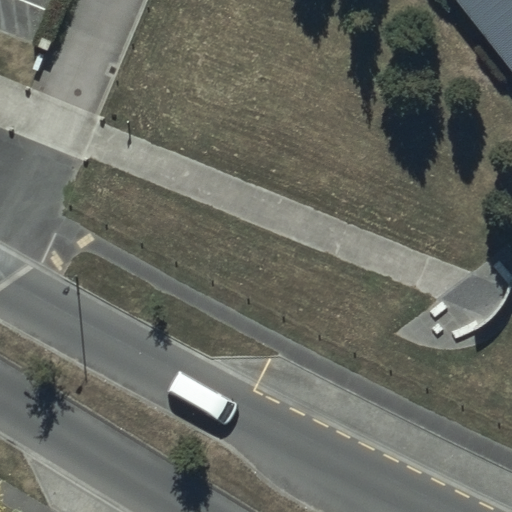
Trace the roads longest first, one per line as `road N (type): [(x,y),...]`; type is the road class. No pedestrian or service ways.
road 1 (residential): [(0,280),(421,511)]
road 2 (residential): [(188,511),(0,398)]
